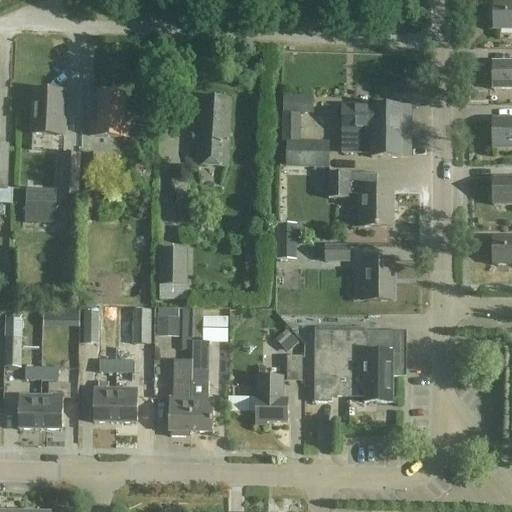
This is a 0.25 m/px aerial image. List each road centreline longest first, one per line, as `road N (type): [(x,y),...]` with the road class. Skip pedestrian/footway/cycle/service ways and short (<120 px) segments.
road 1 (residential): [(0,24),(443,43)]
road 2 (residential): [(101,473),(414,477),(466,424)]
road 3 (residential): [(443,307),(443,43)]
road 4 (residential): [(466,424),(443,397),(443,307)]
